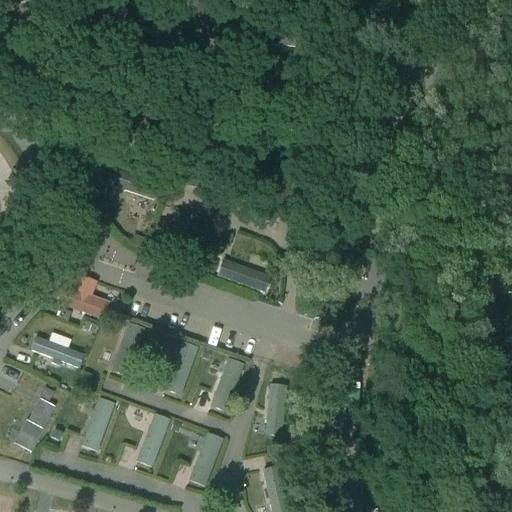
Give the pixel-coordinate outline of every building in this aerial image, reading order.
[(0,0),(0,9),(38,0),(0,0)] [(137,22),(139,22),(139,0),(122,0),(123,21),(125,21),(128,23),(131,23),(134,23),(137,22)] [(206,29),(208,29),(209,0),(193,0),(192,28),(194,29),(197,30),(200,31),(203,30),(206,29)] [(229,34),(230,23),(221,22),(220,33),(229,34)] [(250,42),(249,45),(297,48),(299,32),(251,28),(251,31),(249,33),(248,36),(248,40),(250,42)] [(113,75),(113,78),(161,80),(162,64),(114,61),(114,64),(113,66),(112,69),(112,73),(113,75)] [(204,112),(206,112),(209,64),(193,63),(190,111),(192,111),(195,113),(198,114),(202,113),(204,112)] [(249,91),(246,90),(242,138),(258,140),(263,92),(260,92),(258,90),(255,89),(251,89),(249,91)] [(108,129),(108,132),(155,140),(158,123),(111,115),(110,118),(108,120),(107,123),(107,127),(108,129)] [(46,119),(43,128),(51,131),(54,122),(46,119)] [(202,189),(204,190),(217,144),(201,139),(188,185),(190,186),(192,188),(195,189),(199,190),(202,189)] [(278,169),(281,171),(284,171),(286,164),(280,162),(278,169)] [(107,184),(107,186),(152,201),(157,186),(112,171),(111,173),(109,175),(107,178),(107,181),(107,184)] [(271,223),(273,224),(289,178),(273,173),(257,218),(260,219),(261,221),(264,223),(268,223),(271,223)] [(293,220),(307,225),(315,228),(320,213),(298,206),(293,220)] [(157,221),(154,229),(164,232),(166,225),(157,221)] [(138,249),(142,239),(133,236),(130,246),(138,249)] [(149,251),(149,254),(194,270),(199,254),(154,238),(153,240),(151,242),(150,245),(149,249),(149,251)] [(265,281),(266,278),(221,262),(216,278),(261,294),(262,291),(264,290),(265,287),(266,283),(265,281)] [(214,267),(207,264),(204,272),(211,274),(214,267)] [(101,321),(107,305),(89,299),(89,298),(88,299),(87,296),(79,293),(76,294),(76,293),(75,294),(62,289),(56,305),(96,319),(101,321)] [(57,320),(65,322),(68,314),(60,311),(57,320)] [(85,325),(82,331),(91,335),(94,328),(85,325)] [(123,375),(125,376),(142,331),(127,325),(110,370),(112,371),(114,373),(117,375),(121,375),(123,375)] [(148,340),(156,343),(159,335),(159,334),(151,331),(148,340)] [(50,364),(58,367),(59,363),(78,370),(82,357),(66,350),(47,343),(35,339),(35,340),(33,341),(30,349),(31,351),(30,352),(52,360),(50,364)] [(196,350),(181,344),(164,389),(166,390),(168,392),(171,394),(175,394),(177,394),(179,395),(196,350)] [(203,351),(200,358),(207,361),(210,353),(203,351)] [(242,366),(226,361),(210,406),(212,407),(214,409),(217,411),(220,411),(223,411),(225,411),(242,366)] [(90,376),(81,373),(79,381),(87,384),(90,376)] [(285,388),(269,386),(264,434),(266,434),(268,436),(272,437),(275,436),(278,435),(280,436),(285,388)] [(44,389),(39,398),(48,403),(53,394),(44,389)] [(30,451),(41,431),(53,408),(38,400),(26,423),(25,426),(26,426),(17,444),(30,451)] [(97,402),(80,447),(95,453),(112,408),(110,407),(108,405),(105,403),(101,402),(99,403),(97,402)] [(116,411),(123,414),(126,406),(127,406),(119,403),(116,411)] [(135,463),(150,468),(167,424),(165,423),(164,421),(161,419),(157,418),(154,419),(152,418),(135,463)] [(169,430),(177,433),(180,425),(172,422),(169,430)] [(53,430),(49,439),(57,443),(61,434),(53,430)] [(203,488),(220,443),(218,442),(217,440),(213,438),(210,438),(207,438),(205,437),(188,482),(203,488)] [(286,511),(277,468),(261,472),(269,511),(286,511)]
